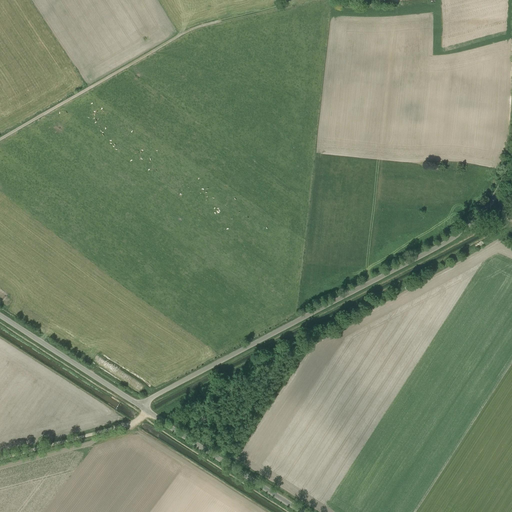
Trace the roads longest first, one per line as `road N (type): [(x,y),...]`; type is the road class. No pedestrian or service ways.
road 1 (unclassified): [(139,404),(459,236),(511,160)]
road 2 (track): [(511,221),(151,414)]
road 3 (unclassified): [(302,511),(139,404)]
road 4 (unclassified): [(139,404),(0,314)]
road 5 (track): [(0,456),(127,424),(147,411)]
